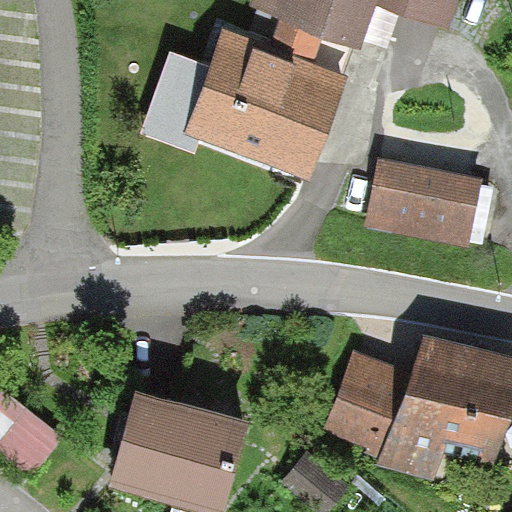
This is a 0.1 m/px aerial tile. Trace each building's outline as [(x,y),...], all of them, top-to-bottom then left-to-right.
[(221,13),(184,113),(307,158),(344,56),(290,36),(302,3),(294,0),(281,0),(270,31),(221,13)] [(294,0),(302,3),(362,25),(371,0),(402,0),(447,15),(451,0),(294,0)] [(378,148),(364,222),(466,241),(480,167),(378,148)] [(377,450),(374,463),(425,478),(437,434),(495,451),(511,392),(511,357),(413,329),(402,368),(377,450)] [(377,450),(402,368),(346,350),(319,431),(377,450)] [(178,378),(136,367),(123,415),(109,466),(225,498),(252,398),(178,378)] [(1,373),(0,374),(0,436),(35,468),(67,433),(1,373)] [(295,454),(273,482),(310,511),(322,511),(340,489),(295,454)]
